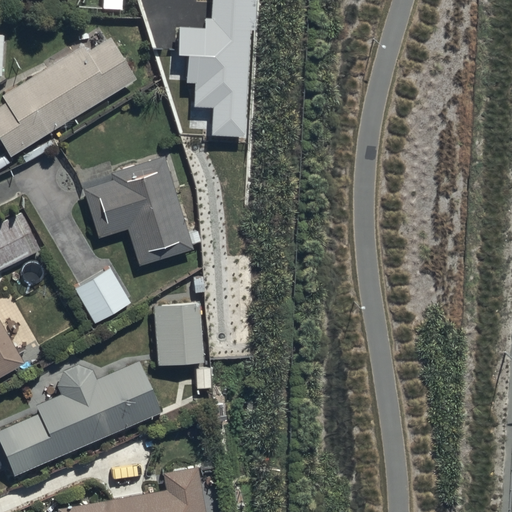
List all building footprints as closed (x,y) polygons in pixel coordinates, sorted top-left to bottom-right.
[(252,0),(211,0),(211,18),(205,18),(205,28),(177,26),(176,57),(187,57),(186,84),(194,85),(193,108),(212,109),(211,136),(246,138),(252,0)] [(0,91),(0,146),(7,158),(139,78),(107,26),(0,91)] [(143,264),(191,250),(163,155),(84,178),(100,234),(132,225),(143,264)] [(18,208),(0,216),(0,263),(36,245),(18,208)] [(106,261),(70,284),(91,319),(128,297),(106,261)] [(195,296),(149,300),(154,359),(200,356),(195,296)] [(0,379),(29,363),(0,311),(0,379)] [(0,417),(0,440),(16,476),(162,411),(138,357),(0,417)] [(18,507),(19,511),(207,511),(201,476),(18,507)]
